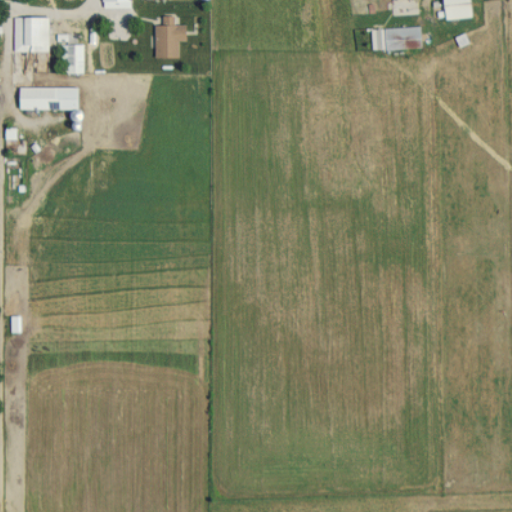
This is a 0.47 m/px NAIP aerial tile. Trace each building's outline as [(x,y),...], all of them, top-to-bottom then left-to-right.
[(416,0),(388,0),(388,15),(416,15),(416,0)] [(440,0),(442,19),(469,17),(467,0),(440,0)] [(12,51),(46,51),(46,16),(12,16),(12,51)] [(152,23),(152,57),(176,57),(176,40),(183,40),(183,23),(152,23)] [(419,26),(381,27),(382,49),(420,48),(419,26)] [(81,44),(64,44),(64,73),(81,73),(81,44)] [(75,109),(75,87),(15,87),(15,109),(75,109)]
